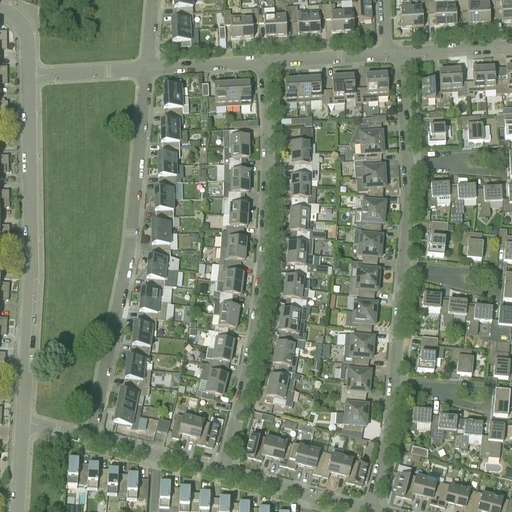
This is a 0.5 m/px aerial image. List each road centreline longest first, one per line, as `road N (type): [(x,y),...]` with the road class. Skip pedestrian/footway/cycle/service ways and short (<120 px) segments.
road 1 (residential): [(221,471),(251,361),(265,256),(262,60)]
road 2 (residential): [(89,437),(131,233),(147,67)]
road 3 (residential): [(369,509),(394,384)]
road 4 (residential): [(24,390),(29,264)]
road 5 (residential): [(29,264),(29,138)]
road 6 (residential): [(262,60),(387,53)]
road 7 (residential): [(26,78),(147,67)]
